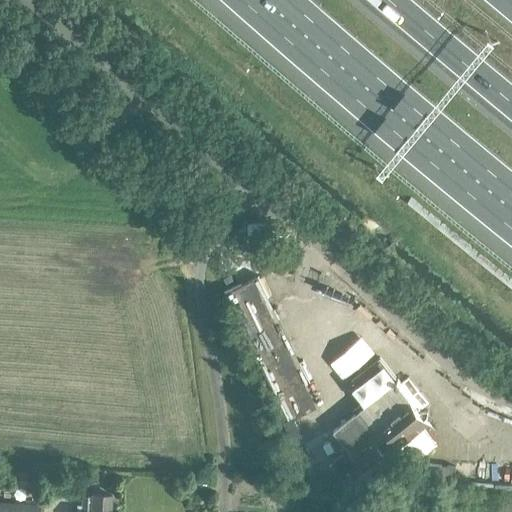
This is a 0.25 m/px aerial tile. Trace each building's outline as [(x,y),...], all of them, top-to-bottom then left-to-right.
[(230,274),(223,278),(226,283),(232,280),(230,274)] [(426,412),(426,408),(422,407),(418,409),(396,383),(398,381),(398,380),(396,377),(395,377),(377,356),(349,379),(358,390),(354,394),(364,405),(333,431),(350,450),(349,451),(367,472),(387,455),(385,453),(397,443),(399,445),(428,420),(424,416),(426,412)] [(388,463),(371,478),(384,479),(454,483),(456,466),(425,463),(421,465),(417,468),(413,469),(410,469),(406,469),(399,469),(395,468),(391,466),(388,463)] [(12,481),(15,484),(19,485),(25,486),(29,485),(32,482),(33,478),(32,475),(30,471),(26,470),(20,470),(16,471),(13,474),(12,477),(12,481)] [(90,511),(109,511),(111,496),(91,495),(91,497),(90,511)] [(90,511),(91,497),(81,497),(81,506),(76,506),(75,511),(90,511)] [(0,503),(0,511),(38,511),(39,505),(0,503)]
